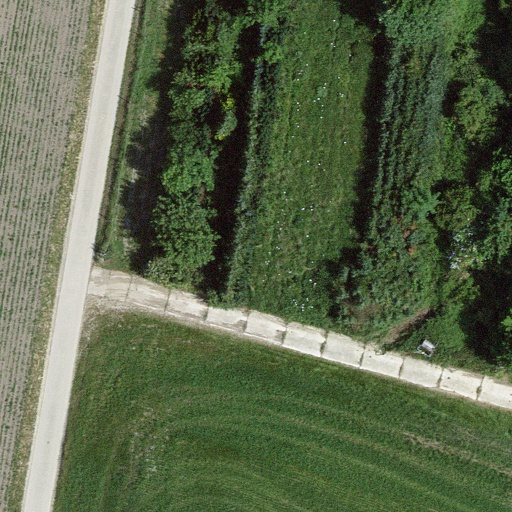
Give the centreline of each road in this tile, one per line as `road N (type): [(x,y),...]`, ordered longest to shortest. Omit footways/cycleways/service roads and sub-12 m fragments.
road 1 (track): [(34,511),(120,0)]
road 2 (track): [(511,432),(76,265)]
